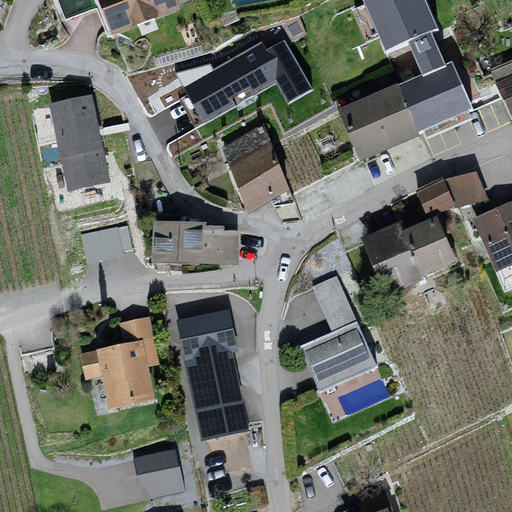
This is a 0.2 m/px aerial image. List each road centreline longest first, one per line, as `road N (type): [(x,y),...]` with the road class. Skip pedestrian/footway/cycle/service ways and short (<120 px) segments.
road 1 (unclassified): [(288,241),(189,201),(110,82),(76,68),(14,64)]
road 2 (residential): [(280,270),(118,286),(0,324)]
road 3 (residential): [(511,133),(288,241)]
road 4 (residential): [(283,511),(268,358),(280,270)]
